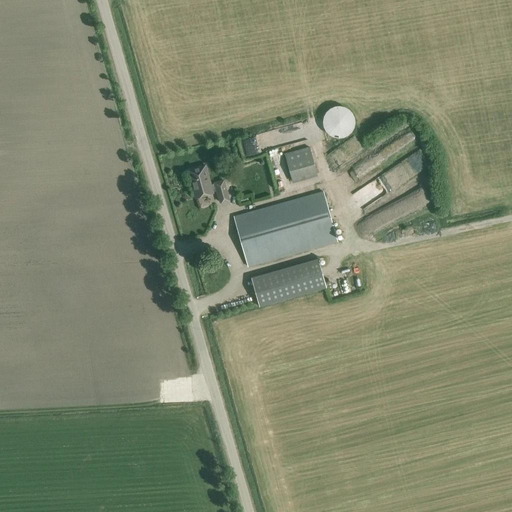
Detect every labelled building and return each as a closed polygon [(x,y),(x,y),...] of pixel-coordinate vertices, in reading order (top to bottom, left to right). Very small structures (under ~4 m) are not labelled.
[(327,111),(325,113),(324,117),(323,122),(323,126),(326,131),(329,135),(334,137),(339,138),(343,137),(348,135),(352,131),(354,127),(355,122),(354,117),(352,112),(349,108),(344,106),(339,105),(334,106),(330,108),(327,111)] [(293,183),(318,176),(310,146),(285,154),(293,183)] [(205,165),(200,166),(190,169),(194,184),(192,185),(196,197),(213,192),(212,191),(217,189),(220,202),(229,199),(224,179),(215,182),(210,183),(205,165)] [(323,191),(243,214),(234,217),(248,266),(337,240),(323,191)] [(318,258),(251,277),(259,306),(327,287),(318,258)]
